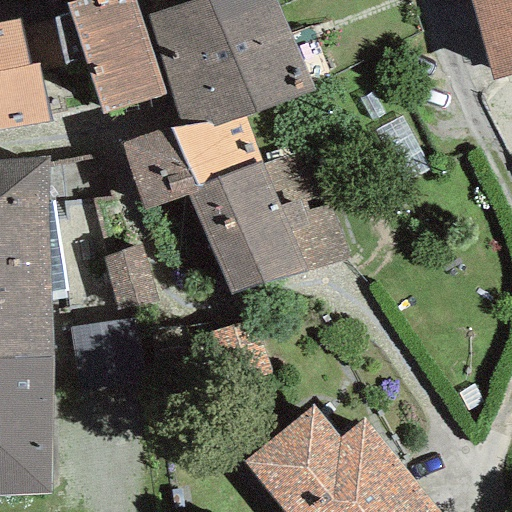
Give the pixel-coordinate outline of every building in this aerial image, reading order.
[(83,60),(101,116),(164,95),(133,0),(76,0),(65,4),(69,13),(52,18),(64,66),(83,60)] [(243,118),(311,90),(274,0),(149,0),(155,14),(147,17),(180,126),(206,121),(211,127),(243,118)] [(511,0),(469,0),(491,78),(511,73),(511,0)] [(0,129),(49,122),(39,63),(28,66),(18,19),(0,22),(0,129)] [(194,186),(263,165),(243,118),(211,127),(206,121),(180,126),(168,128),(194,186)] [(119,144),(144,211),(187,195),(196,191),(194,186),(168,128),(119,144)] [(230,295),(354,257),(310,151),(263,165),(194,186),(196,191),(187,195),(230,295)] [(108,192),(99,152),(49,162),(48,197),(52,197),(108,192)] [(48,156),(0,160),(0,495),(49,494),(49,295),(48,197),(49,162),(48,156)] [(49,295),(67,293),(52,197),(48,197),(49,295)] [(141,244),(101,255),(116,311),(156,300),(141,244)] [(134,319),(69,328),(78,390),(143,382),(134,319)] [(312,403),(242,461),(282,511),(435,511),(361,420),(340,437),(312,403)]
